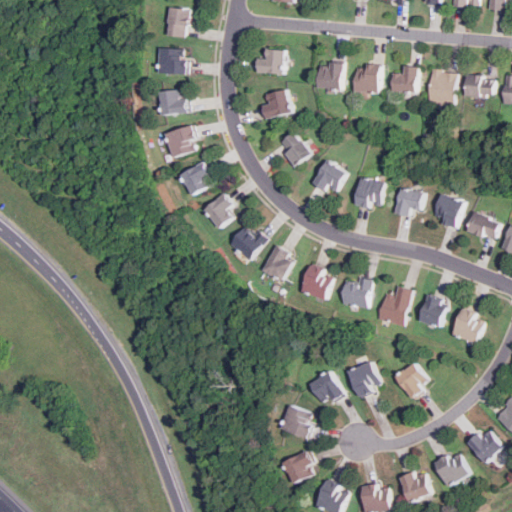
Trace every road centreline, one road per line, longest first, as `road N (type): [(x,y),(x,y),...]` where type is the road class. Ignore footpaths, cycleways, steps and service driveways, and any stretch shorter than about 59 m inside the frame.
road 1 (residential): [(240,0),(230,95),(241,141),(272,190),(321,226),(511,284)]
road 2 (motorway): [(180,511),(115,353),(71,294),(0,225)]
road 3 (residential): [(238,17),(511,41)]
road 4 (residential): [(511,338),(476,394),(440,425),(406,441),(362,440)]
